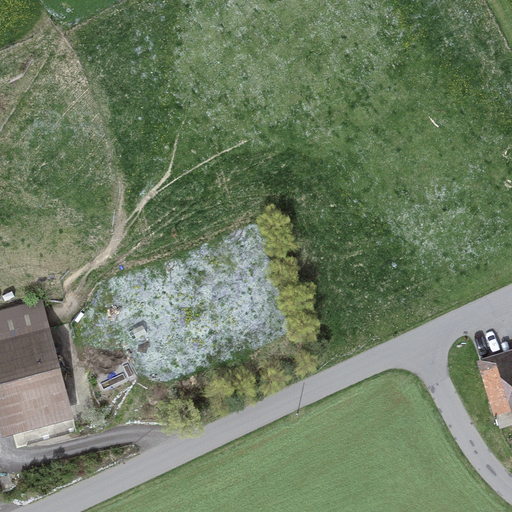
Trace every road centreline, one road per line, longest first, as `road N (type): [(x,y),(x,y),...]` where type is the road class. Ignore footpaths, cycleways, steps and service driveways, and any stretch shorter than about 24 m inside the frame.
road 1 (unclassified): [(416,342),(41,511)]
road 2 (unclassified): [(511,491),(468,441),(416,342)]
road 3 (track): [(56,0),(69,23),(0,129)]
